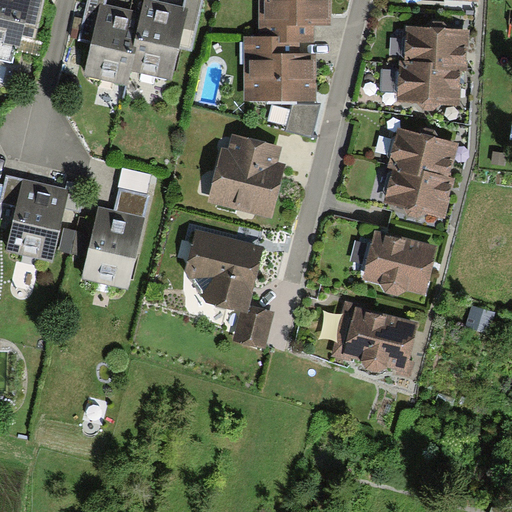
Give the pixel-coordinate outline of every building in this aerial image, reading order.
[(0,0),(0,63),(14,67),(18,48),(33,51),(44,0),(0,0)] [(132,52),(141,14),(123,10),(107,6),(108,0),(88,0),(78,42),(91,45),(83,80),(128,90),(132,73),(137,53),(132,52)] [(137,53),(132,73),(172,83),(180,50),(191,53),(204,0),(203,0),(185,0),(183,8),(165,4),(147,0),(144,0),(141,14),(132,52),(137,53)] [(259,0),(260,38),(281,38),(281,57),(316,57),(316,29),(331,29),(330,0),(259,0)] [(408,32),(406,69),(460,71),(465,72),(467,36),(408,32)] [(244,103),(269,106),(316,107),(316,57),(281,57),(281,38),(260,38),(243,39),(244,103)] [(399,68),(397,103),(458,107),(460,71),(406,69),(399,68)] [(320,107),(316,107),(269,106),(264,128),(311,140),(320,107)] [(420,175),(449,181),(458,146),(398,132),(389,170),(392,171),(420,177),(420,175)] [(209,204),(273,220),(286,170),(278,168),(282,150),(233,137),(228,157),(222,155),(209,204)] [(383,208),(443,222),(452,182),(449,181),(420,175),(420,177),(392,171),(383,208)] [(9,254),(52,263),(67,191),(10,179),(2,218),(15,221),(9,254)] [(99,208),(83,282),(129,292),(150,197),(120,191),(115,211),(99,208)] [(86,236),(67,232),(63,253),(82,257),(86,236)] [(239,242),(196,232),(186,276),(207,306),(217,312),(232,316),(241,315),(248,317),(265,249),(239,242)] [(425,297),(437,249),(376,234),(364,282),(379,286),(384,295),(398,300),(409,293),(425,297)] [(405,374),(419,324),(346,305),(332,357),(361,364),(366,373),(379,377),(390,370),(405,374)] [(264,351),(274,314),(250,308),(248,317),(241,315),(234,343),(264,351)] [(492,333),(496,313),(475,308),(470,328),(492,333)]
